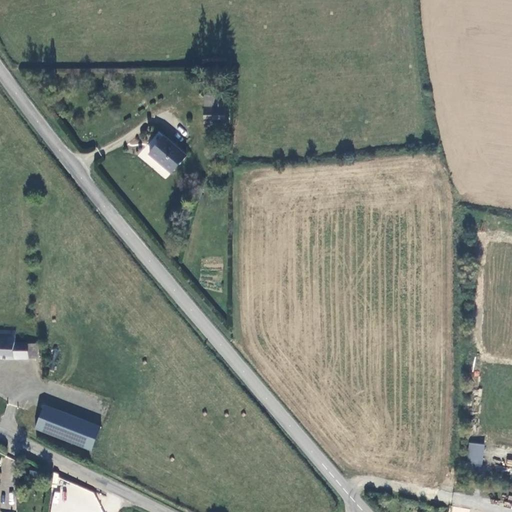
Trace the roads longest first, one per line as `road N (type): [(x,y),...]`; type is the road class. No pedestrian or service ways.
road 1 (tertiary): [(0,69),(42,130),(364,511)]
road 2 (tertiary): [(0,432),(161,511)]
